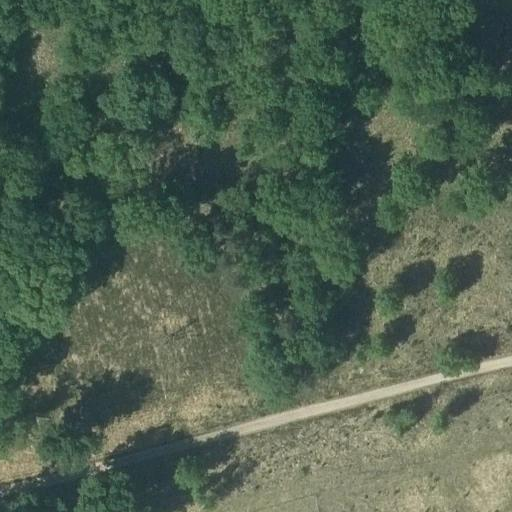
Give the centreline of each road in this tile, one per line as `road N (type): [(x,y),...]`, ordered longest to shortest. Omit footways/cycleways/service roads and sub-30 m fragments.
road 1 (track): [(511,371),(0,497)]
road 2 (unknown): [(511,359),(0,483)]
